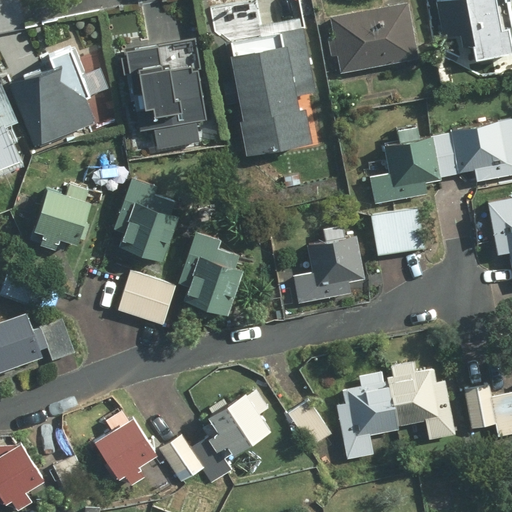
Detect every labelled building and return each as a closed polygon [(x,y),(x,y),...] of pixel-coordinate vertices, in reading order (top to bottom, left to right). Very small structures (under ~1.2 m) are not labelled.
[(455,0),(430,5),(436,39),(452,36),(455,50),(470,48),(473,62),(511,55),(511,30),(506,0),(455,0)] [(405,2),(323,17),(333,73),(414,58),(405,2)] [(225,59),(229,80),(220,82),(224,107),(234,105),(244,158),(310,145),(303,107),(296,109),(294,94),(313,91),(301,25),(279,29),(282,49),(225,59)] [(90,122),(81,98),(107,88),(99,68),(87,72),(77,45),(46,57),(50,67),(6,84),(30,145),(90,122)] [(149,128),(153,149),(198,141),(195,120),(204,118),(195,65),(162,71),(158,47),(123,53),(136,130),(149,128)] [(511,137),(508,120),(381,147),(387,173),(369,177),(375,203),(392,199),(427,192),(425,183),(473,173),(475,182),(511,174),(511,173),(511,137)] [(0,125),(0,168),(3,167),(16,161),(0,125)] [(150,193),(153,183),(129,177),(109,253),(166,268),(182,209),(171,206),(173,199),(150,193)] [(28,251),(76,265),(96,195),(37,178),(20,241),(30,244),(28,251)] [(484,202),(499,270),(511,267),(511,270),(511,205),(510,196),(484,202)] [(415,207),(367,216),(374,257),(422,248),(415,207)] [(214,248),(217,238),(192,231),(171,308),(230,325),(247,266),(237,263),(239,255),(214,248)] [(306,241),(311,271),(288,275),(294,305),(348,295),(345,283),(361,280),(352,232),(306,241)] [(173,283),(125,270),(114,312),(161,325),(173,283)] [(2,277),(0,284),(0,295),(36,307),(42,290),(2,277)] [(26,308),(0,316),(0,371),(46,355),(49,362),(73,353),(60,317),(33,326),(26,308)] [(357,374),(358,378),(326,384),(341,467),(380,460),(377,439),(421,431),(424,447),(462,440),(448,362),(414,368),(413,364),(357,374)] [(471,428),(494,424),(496,436),(511,432),(511,388),(491,393),(489,383),(463,388),(471,428)] [(190,422),(202,439),(189,449),(203,468),(212,481),(230,468),(228,466),(275,433),(241,386),(190,422)] [(330,431),(304,399),(284,416),(310,448),(330,431)] [(142,467),(159,455),(154,449),(127,411),(82,443),(122,499),(151,479),(142,467)] [(180,485),(203,468),(189,449),(177,432),(154,449),(159,455),(180,485)] [(0,507),(7,503),(11,511),(18,511),(39,500),(32,488),(51,477),(26,433),(0,448),(0,507)] [(91,493),(75,455),(50,465),(66,504),(91,493)]
